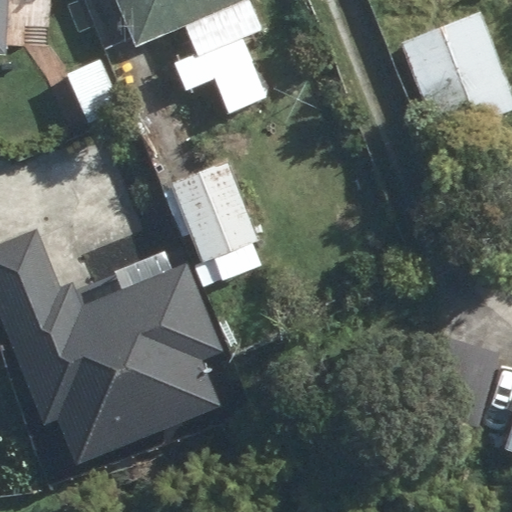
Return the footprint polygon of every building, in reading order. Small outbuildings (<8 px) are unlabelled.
[(102,0),(124,52),(177,30),(188,57),(167,66),(178,94),(205,83),(220,119),(260,102),(235,42),(251,35),(238,4),(248,0),(102,0)] [(511,91),(480,13),(403,44),(441,137),(511,108),(511,91)] [(113,118),(97,67),(64,78),(81,129),(113,118)] [(232,169),(167,194),(204,289),(269,264),(232,169)] [(29,235),(0,246),(0,341),(32,429),(46,424),(62,466),(210,412),(192,363),(213,355),(181,268),(69,309),(61,287),(50,291),(29,235)] [(489,359),(421,343),(403,420),(471,436),(489,359)] [(511,400),(496,395),(479,451),(511,460),(511,400)]
